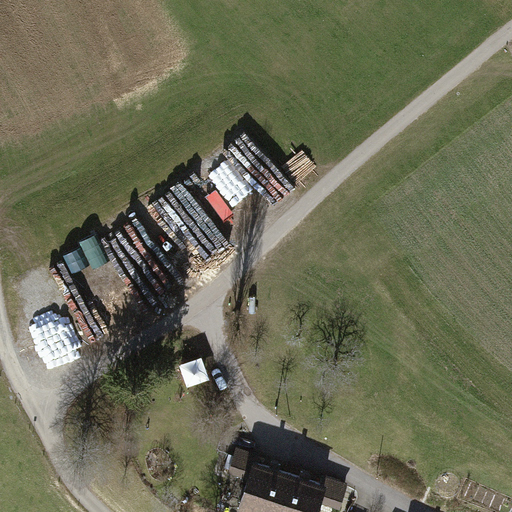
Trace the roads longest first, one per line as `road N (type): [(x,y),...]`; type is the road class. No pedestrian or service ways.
road 1 (unclassified): [(101,511),(37,408),(199,309),(346,169),(511,31)]
road 2 (track): [(9,358),(180,242),(280,196),(299,216)]
